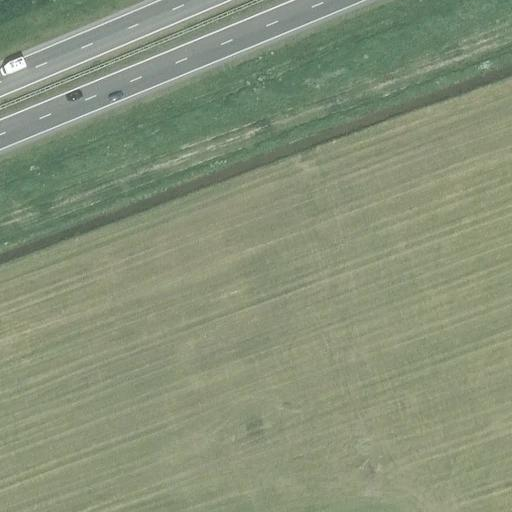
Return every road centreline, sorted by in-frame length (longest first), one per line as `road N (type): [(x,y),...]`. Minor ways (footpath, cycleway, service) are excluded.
road 1 (trunk): [(0,135),(330,0)]
road 2 (trunk): [(196,0),(0,81)]
